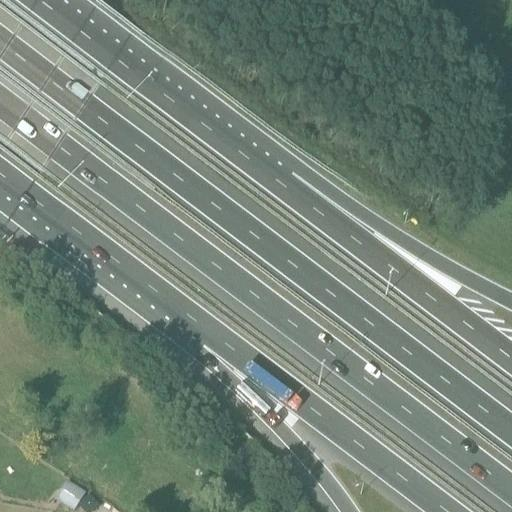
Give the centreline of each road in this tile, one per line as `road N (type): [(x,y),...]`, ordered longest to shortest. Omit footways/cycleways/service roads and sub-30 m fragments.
road 1 (motorway): [(0,102),(511,491)]
road 2 (motorway): [(511,430),(0,43)]
road 3 (motorway): [(301,200),(39,0)]
road 4 (motorway): [(212,334),(446,511)]
road 5 (motorway): [(0,174),(212,334)]
road 6 (motorway): [(511,360),(301,200)]
road 7 (motorway): [(511,302),(301,200)]
road 8 (motorway): [(212,334),(346,511)]
road 9 (secondary): [(0,173),(113,0)]
road 10 (secondary): [(67,0),(0,102)]
